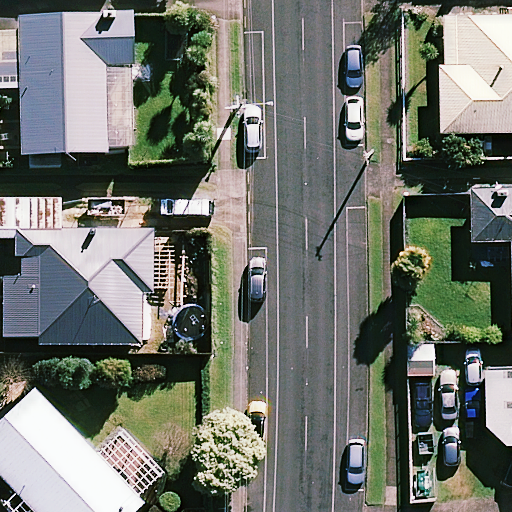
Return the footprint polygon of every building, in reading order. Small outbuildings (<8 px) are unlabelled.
[(511,127),(511,0),(443,0),(444,127),(511,127)] [(0,123),(0,149),(22,150),(22,156),(110,155),(110,150),(133,149),(132,16),(20,17),(20,32),(0,31),(0,105),(22,106),(22,124),(0,123)] [(511,184),(473,186),(474,238),(511,236),(511,184)] [(55,197),(0,195),(0,344),(140,347),(141,288),(147,288),(149,237),(54,235),(55,197)] [(511,365),(484,366),(485,425),(506,440),(511,440),(511,365)] [(134,511),(144,504),(35,390),(0,423),(0,476),(34,511),(134,511)]
